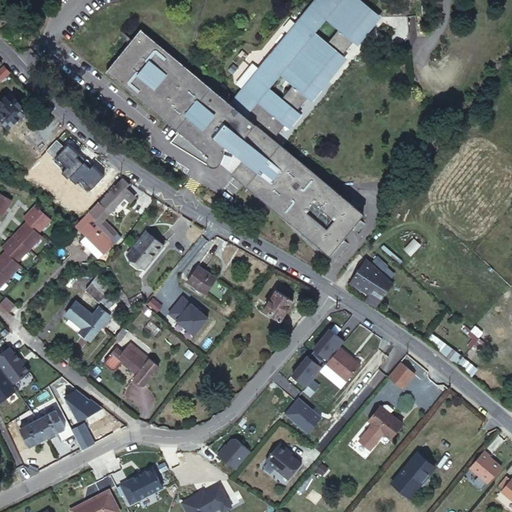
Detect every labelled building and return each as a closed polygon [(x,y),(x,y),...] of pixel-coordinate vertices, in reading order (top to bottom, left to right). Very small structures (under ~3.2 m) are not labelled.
[(212,161),(215,161),(218,161),(270,203),(332,252),(365,210),(276,139),(376,11),(362,0),(317,0),(234,105),(141,30),(107,72),(182,133),(175,142),(208,160),(212,161)] [(6,75),(10,71),(4,65),(4,66),(0,69),(0,79),(3,77),(5,79),(7,77),(6,75)] [(0,107),(2,110),(0,111),(0,118),(9,128),(27,110),(15,98),(11,101),(5,96),(0,100),(0,107)] [(126,181),(123,178),(122,180),(121,179),(115,186),(99,203),(98,202),(90,210),(98,219),(97,223),(111,238),(113,237),(117,233),(100,216),(106,210),(109,213),(126,195),(129,192),(125,188),(129,184),(126,181)] [(0,193),(0,214),(3,217),(13,203),(0,193)] [(37,207),(25,220),(28,223),(39,234),(52,221),(37,207)] [(115,241),(111,238),(97,223),(98,219),(90,210),(83,217),(84,218),(77,225),(87,235),(81,240),(98,257),(110,245),(112,245),(115,241)] [(28,223),(16,236),(31,250),(43,237),(39,234),(28,223)] [(146,231),(128,253),(145,267),(163,245),(146,231)] [(6,251),(19,263),(31,250),(16,236),(4,249),(6,251)] [(6,251),(0,256),(0,269),(8,277),(21,265),(19,263),(6,251)] [(392,283),(366,259),(350,282),(369,293),(363,300),(372,305),(392,283)] [(197,266),(186,280),(204,293),(215,278),(197,266)] [(0,285),(8,277),(0,269),(0,285)] [(275,290),(263,310),(280,320),(292,300),(275,290)] [(140,292),(135,295),(128,298),(135,311),(144,299),(140,292)] [(15,306),(5,298),(0,303),(0,304),(9,313),(15,306)] [(84,300),(80,305),(88,311),(92,306),(84,300)] [(88,311),(80,305),(76,301),(65,314),(83,328),(93,315),(88,311)] [(152,310),(144,303),(140,308),(148,315),(152,310)] [(410,322),(406,327),(419,336),(423,331),(410,322)] [(124,328),(116,337),(120,341),(128,331),(124,328)] [(116,370),(122,362),(138,375),(136,378),(145,385),(160,367),(142,352),(130,343),(122,352),(117,348),(112,354),(106,362),(106,365),(113,370),(116,370)] [(439,350),(455,362),(460,355),(444,343),(439,350)] [(362,362),(341,346),(328,362),(348,379),(362,362)] [(0,354),(0,363),(14,383),(30,371),(16,351),(14,352),(10,347),(0,354)] [(320,385),(313,379),(305,389),(312,395),(320,385)] [(19,416),(22,422),(56,405),(53,399),(19,416)] [(388,412),(382,407),(380,406),(369,421),(390,439),(402,424),(388,412)] [(37,419),(47,436),(64,427),(55,409),(37,419)] [(29,446),(47,436),(37,419),(20,428),(29,446)] [(225,447),(219,455),(236,469),(251,451),(237,439),(233,439),(226,448),(225,447)] [(267,459),(288,478),(301,463),(288,451),(287,447),(284,444),(281,445),(280,444),(267,459)] [(499,464),(490,455),(491,454),(485,449),(470,466),(486,480),(499,464)] [(417,453),(392,483),(409,497),(434,466),(417,453)] [(129,503),(163,486),(157,472),(166,467),(163,461),(119,481),(129,503)] [(509,476),(504,472),(496,482),(500,486),(509,476)] [(500,486),(499,487),(511,498),(511,475),(510,474),(509,476),(500,486)] [(199,494),(182,503),(186,511),(212,511),(220,508),(222,511),(232,507),(220,485),(200,496),(199,494)] [(85,502),(70,509),(71,511),(119,511),(120,511),(109,489),(88,500),(88,501),(86,503),(85,502)]
